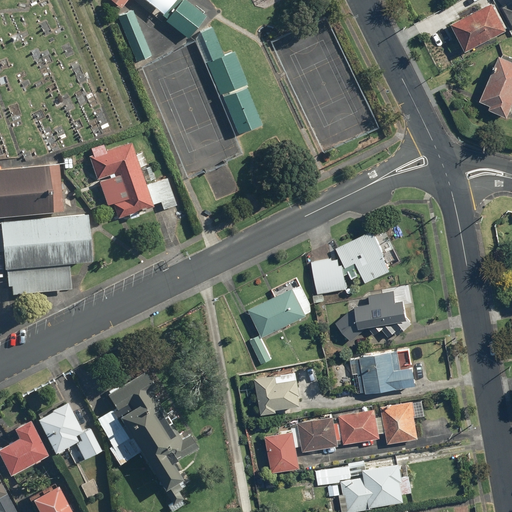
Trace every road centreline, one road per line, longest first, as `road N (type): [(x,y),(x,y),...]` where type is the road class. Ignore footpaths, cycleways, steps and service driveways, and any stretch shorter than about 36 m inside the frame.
road 1 (residential): [(0,366),(436,150)]
road 2 (residential): [(447,182),(509,511)]
road 3 (residential): [(362,0),(436,150)]
